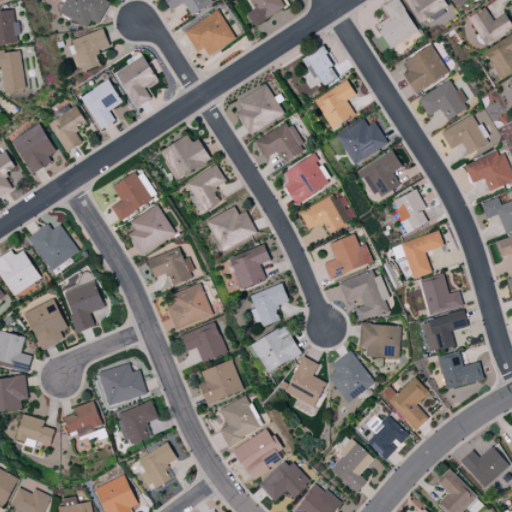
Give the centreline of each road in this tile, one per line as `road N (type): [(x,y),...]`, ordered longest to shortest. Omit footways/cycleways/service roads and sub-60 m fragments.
road 1 (residential): [(511,376),(459,209),(325,0)]
road 2 (residential): [(0,230),(348,0)]
road 3 (residential): [(251,511),(194,432),(126,274),(69,186)]
road 4 (residential): [(325,331),(284,227),(199,97)]
road 5 (residential): [(378,511),(429,456),(511,396)]
